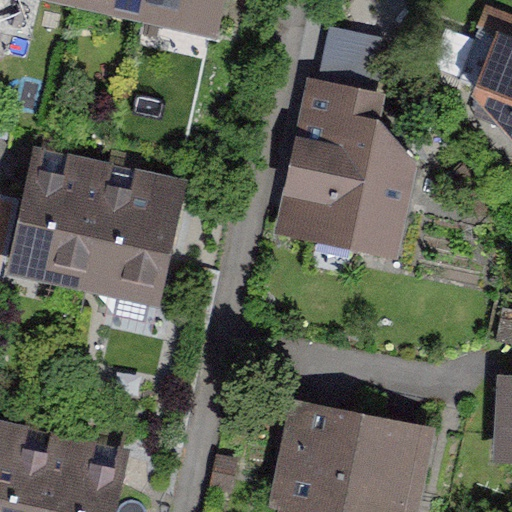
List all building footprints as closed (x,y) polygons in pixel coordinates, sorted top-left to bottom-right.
[(144,18),(147,0),(80,0),(79,4),(144,18)] [(222,35),(229,0),(147,0),(144,18),(222,35)] [(511,120),(511,38),(508,38),(483,109),(511,120)] [(432,100),(311,79),(285,232),(406,253),(432,100)] [(106,285),(131,171),(43,152),(18,266),(106,285)] [(172,299),(195,185),(131,171),(106,285),(172,299)] [(0,195),(0,219),(13,222),(18,199),(0,195)] [(13,222),(0,219),(0,245),(8,247),(13,222)] [(8,247),(0,245),(0,270),(4,271),(8,247)] [(314,511),(415,511),(432,426),(298,402),(279,506),(314,511)] [(0,511),(39,511),(58,430),(0,416),(0,511)] [(127,511),(142,449),(58,430),(39,511),(127,511)]
